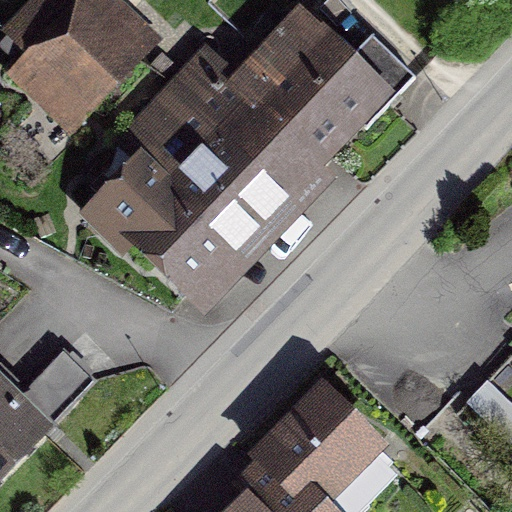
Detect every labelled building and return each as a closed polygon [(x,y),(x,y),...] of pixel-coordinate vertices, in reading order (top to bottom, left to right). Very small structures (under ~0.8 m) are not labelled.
[(40,0),(5,36),(31,59),(84,115),(142,58),(83,0),(40,0)] [(167,91),(277,197),(397,79),(364,46),(341,68),(300,26),(238,87),(205,54),(167,91)] [(61,137),(84,115),(31,59),(8,81),(61,137)] [(277,197),(167,91),(129,129),(152,153),(93,211),(177,296),(277,197)] [(0,482),(56,424),(0,369),(0,482)] [(235,511),(334,511),(382,467),(313,395),(252,452),(274,475),(235,511)]
